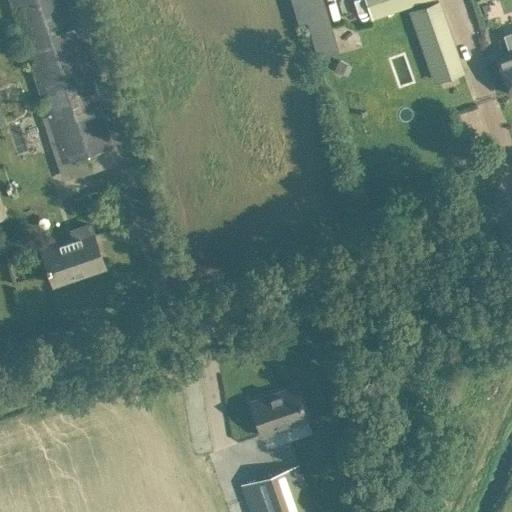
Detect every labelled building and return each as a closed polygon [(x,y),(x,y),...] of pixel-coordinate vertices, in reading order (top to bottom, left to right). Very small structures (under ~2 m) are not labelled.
[(82,51),(65,0),(11,0),(65,162),(113,146),(92,82),(100,79),(89,48),(82,51)] [(293,0),(309,57),(338,49),(324,0),(293,0)] [(366,0),(372,18),(426,0),(366,0)] [(436,79),(463,70),(440,2),(413,11),(436,79)] [(498,58),(503,75),(510,93),(511,92),(511,31),(504,34),(511,54),(498,58)] [(42,253),(46,264),(53,283),(105,265),(98,246),(91,224),(71,230),(73,235),(40,246),(42,253)] [(262,435),(281,428),(307,419),(296,385),(250,401),(262,435)] [(252,511),(314,511),(304,483),(298,464),(242,483),(249,502),(252,511)] [(213,511),(208,494),(150,511),(213,511)]
